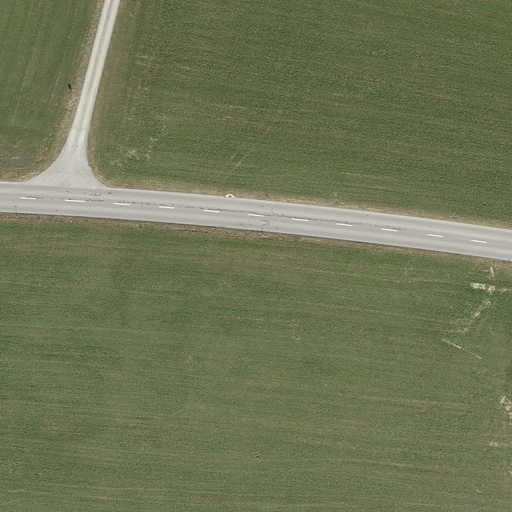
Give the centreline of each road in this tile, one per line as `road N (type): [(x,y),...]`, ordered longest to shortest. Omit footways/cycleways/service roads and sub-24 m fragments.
road 1 (tertiary): [(511,248),(376,229),(0,200)]
road 2 (track): [(114,0),(60,202)]
